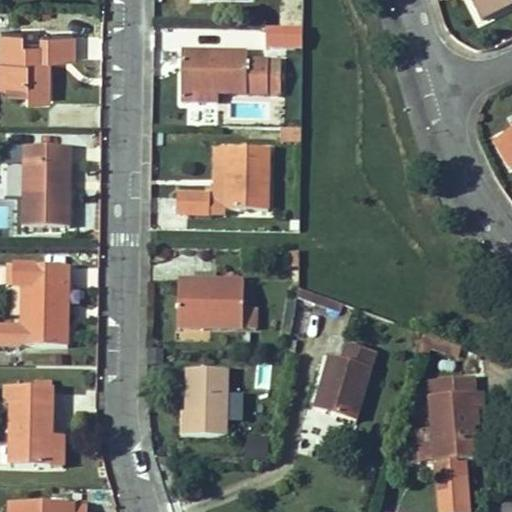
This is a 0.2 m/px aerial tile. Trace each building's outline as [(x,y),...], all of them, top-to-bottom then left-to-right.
[(511,0),(469,0),(480,21),(511,5),(511,0)] [(21,43),(21,32),(0,32),(0,36),(0,83),(7,84),(26,84),(26,94),(26,102),(47,102),(47,66),(42,66),(42,60),(47,60),(72,61),(72,35),(41,35),(41,43),(21,43)] [(181,104),(217,104),(218,95),(281,95),(281,63),(248,63),(248,54),(182,53),(181,104)] [(26,84),(7,84),(7,94),(26,94),(26,84)] [(281,130),(280,143),(301,144),(302,130),(281,130)] [(511,146),(506,136),(495,143),(510,169),(511,167),(511,146)] [(24,148),(24,149),(24,165),(23,228),(70,229),(70,189),(65,188),(65,165),(70,165),(71,148),(24,148)] [(214,148),(213,186),(211,186),(211,198),(210,217),(225,217),(224,211),(226,149),(214,148)] [(7,149),(7,165),(24,165),(24,149),(7,149)] [(224,211),(268,212),(269,150),(226,149),(224,211)] [(180,196),(179,215),(210,217),(211,198),(180,196)] [(69,268),(13,267),(13,288),(22,289),(21,329),(0,328),(0,347),(68,349),(68,317),(63,317),(64,289),(69,290),(69,268)] [(256,309),(244,309),(244,282),(217,282),(217,276),(195,276),(195,281),(179,281),(178,329),(256,330),(256,309)] [(340,313),(343,305),(300,290),(298,297),(340,313)] [(420,345),(430,348),(437,351),(441,340),(424,334),(420,345)] [(441,340),(437,351),(456,357),(460,347),(441,340)] [(356,423),(358,416),(376,354),(347,345),(342,362),(330,358),(315,411),(356,423)] [(426,360),(430,348),(420,345),(417,356),(426,360)] [(163,351),(149,351),(149,365),(163,365),(163,351)] [(229,371),(186,371),(185,413),(182,413),(182,437),(227,438),(228,422),(241,422),(241,397),(228,396),(229,371)] [(430,383),(434,431),(418,432),(421,465),(436,463),(438,480),(466,478),(464,461),(476,460),(473,429),(478,428),(476,412),(484,411),(483,395),(475,396),(473,378),(430,383)] [(11,468),(51,468),(63,468),(64,438),(51,438),(52,390),(35,390),(6,390),(6,407),(11,407),(11,468)] [(267,463),(270,438),(247,436),(244,461),(267,463)]
